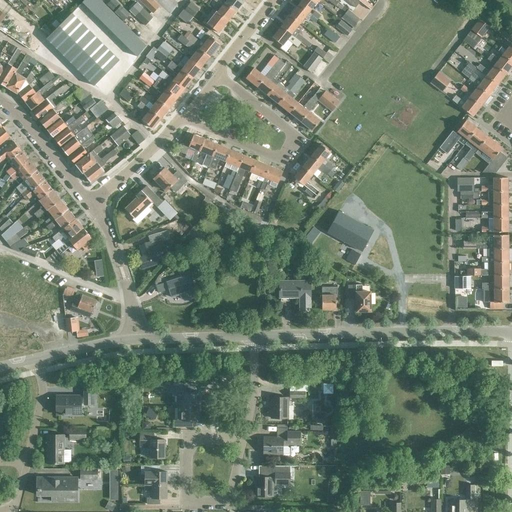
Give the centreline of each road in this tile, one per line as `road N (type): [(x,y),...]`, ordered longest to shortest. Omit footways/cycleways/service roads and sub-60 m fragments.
road 1 (residential): [(254,337),(511,334)]
road 2 (residential): [(218,73),(297,136),(280,158),(182,115)]
road 3 (residential): [(242,439),(226,502),(185,502),(187,439)]
road 4 (residential): [(94,204),(0,98)]
road 5 (residential): [(134,338),(107,225),(94,204)]
road 6 (residential): [(94,204),(182,115)]
road 7 (residential): [(134,338),(254,337)]
